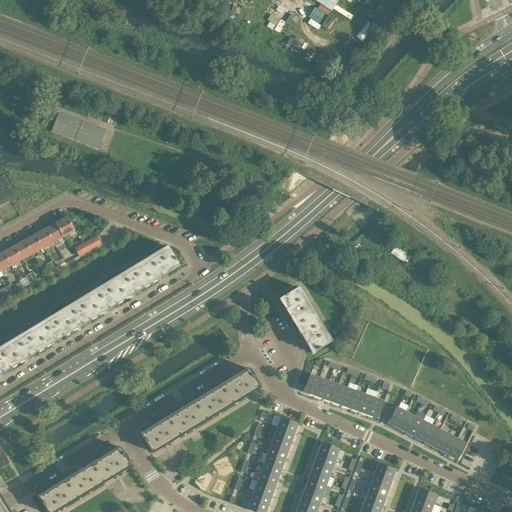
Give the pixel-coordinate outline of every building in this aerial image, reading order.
[(338,0),(316,0),(331,10),(338,0)] [(49,120),(53,110),(46,107),(42,117),(49,120)] [(98,149),(106,129),(59,111),(51,132),(98,149)] [(0,204),(15,197),(4,177),(0,178),(0,204)] [(66,217),(56,223),(63,237),(74,230),(66,217)] [(56,223),(45,229),(53,242),(63,237),(56,223)] [(53,242),(45,229),(35,235),(42,248),(53,242)] [(35,235),(24,241),(32,254),(42,248),(35,235)] [(74,248),(79,256),(101,244),(96,236),(74,248)] [(21,260),(32,254),(24,241),(14,246),(21,260)] [(14,246),(3,252),(11,265),(21,260),(14,246)] [(154,255),(165,274),(179,265),(175,258),(168,247),(154,255)] [(0,270),(0,271),(11,265),(3,252),(0,254),(0,270)] [(154,255),(141,264),(152,282),(165,274),(154,255)] [(128,272),(139,290),(152,282),(141,264),(128,272)] [(33,272),(29,274),(33,281),(37,279),(43,275),(41,271),(34,275),(33,272)] [(128,272),(115,280),(126,298),(139,290),(128,272)] [(101,288),(112,306),(126,298),(115,280),(101,288)] [(101,288),(88,296),(99,314),(112,306),(101,288)] [(288,313),(307,301),(299,288),(288,295),(287,294),(280,299),(288,313)] [(75,304),(86,322),(99,314),(88,296),(75,304)] [(288,313),(297,326),(315,315),(307,301),(288,313)] [(75,304),(62,312),(73,330),(86,322),(75,304)] [(48,320),(59,338),(73,330),(62,312),(48,320)] [(297,326),(305,340),(323,328),(315,315),(297,326)] [(48,320),(35,328),(46,346),(59,338),(48,320)] [(22,336),(33,354),(46,346),(35,328),(22,336)] [(331,342),(323,328),(305,340),(313,353),(320,349),(331,342)] [(22,336),(8,344),(20,362),(33,354),(22,336)] [(0,348),(0,359),(6,370),(20,362),(8,344),(0,348)] [(234,378),(245,396),(259,387),(252,377),(253,376),(248,369),(234,378)] [(320,378),(318,377),(310,374),(303,392),(313,395),(320,378)] [(245,396),(234,378),(221,386),(232,404),(245,396)] [(329,381),(322,379),(320,378),(313,395),(322,399),(329,381)] [(336,384),(329,381),(322,399),(332,402),(338,384),(336,384)] [(341,405),(347,388),(340,385),(338,384),(332,402),(341,405)] [(208,394),(219,412),(232,404),(221,386),(208,394)] [(350,408),(356,391),(354,390),(347,388),(341,405),(350,408)] [(365,394),(358,391),(356,391),(350,408),(359,412),(365,394)] [(195,402),(206,420),(219,412),(208,394),(195,402)] [(359,412),(368,415),(374,397),(372,397),(365,394),(359,412)] [(376,398),(374,397),(368,415),(378,418),(384,401),(376,398)] [(181,410),(192,428),(206,420),(195,402),(181,410)] [(405,411),(403,410),(396,406),(387,422),(396,427),(405,411)] [(168,418),(179,436),(192,428),(181,410),(168,418)] [(414,415),(407,412),(405,411),(396,427),(405,432),(414,415)] [(422,420),(420,419),(414,415),(405,432),(413,436),(422,420)] [(297,424),(280,417),(277,425),(276,427),(294,434),(297,424)] [(179,436),(168,418),(155,426),(166,444),(179,436)] [(424,421),(422,420),(413,436),(422,441),(431,424),(424,421)] [(431,424),(422,441),(430,445),(439,429),(437,428),(431,424)] [(146,442),(152,453),(166,444),(155,426),(141,435),(145,442),(146,442)] [(276,427),(275,429),(273,436),(290,443),(294,434),(276,427)] [(448,433),(441,429),(439,429),(430,445),(439,450),(448,433)] [(456,437),(454,437),(448,433),(439,450),(447,454),(456,437)] [(270,443),(270,445),(287,452),(290,443),(273,436),(270,443)] [(456,437),(447,454),(457,459),(466,442),(458,438),(456,437)] [(339,449),(322,443),(318,453),(336,459),(339,449)] [(270,445),(269,447),(266,454),(284,461),(287,452),(270,445)] [(105,456),(116,474),(130,466),(123,455),(124,455),(120,448),(105,456)] [(1,451),(0,451),(0,503),(3,502),(0,496),(0,489),(2,488),(0,485),(0,467),(8,462),(1,451)] [(332,468),(336,459),(318,453),(315,462),(332,468)] [(284,461),(266,454),(264,461),(263,463),(281,470),(284,461)] [(92,464),(103,482),(116,474),(105,456),(92,464)] [(332,468),(315,462),(311,471),(329,477),(332,468)] [(263,463),(262,465),(260,472),(277,479),(281,470),(263,463)] [(391,479),(395,469),(377,463),(374,473),(391,479)] [(103,482),(92,464),(79,472),(90,490),(103,482)] [(308,480),(326,486),(329,477),(311,471),(308,480)] [(90,490),(79,472),(66,481),(77,499),(90,490)] [(260,472),(257,480),(256,481),(274,488),(277,479),(260,472)] [(391,479),(374,473),(370,482),(388,488),(391,479)] [(322,495),(326,486),(308,480),(305,489),(322,495)] [(77,499),(66,481),(52,489),(63,507),(77,499)] [(274,488),(256,481),(256,483),(253,490),(271,497),(274,488)] [(388,488),(370,482),(367,491),(385,497),(388,488)] [(47,511),(54,511),(63,507),(52,489),(38,497),(43,504),(47,511)] [(302,498),(319,504),(322,495),(305,489),(302,498)] [(416,498),(433,505),(436,496),(419,489),(416,498)] [(251,498),(250,499),(267,506),(271,497),(253,490),(251,498)] [(385,497),(367,491),(364,500),(381,506),(385,497)] [(302,498),(298,507),(312,511),(316,511),(319,504),(302,498)] [(412,507),(424,511),(430,511),(433,505),(416,498),(412,507)] [(253,511),(265,511),(267,506),(250,499),(249,501),(246,510),(253,511)] [(364,500),(361,509),(368,511),(379,511),(381,506),(364,500)] [(10,511),(9,511),(3,502),(0,503),(0,511),(16,511),(15,510),(10,511)]
